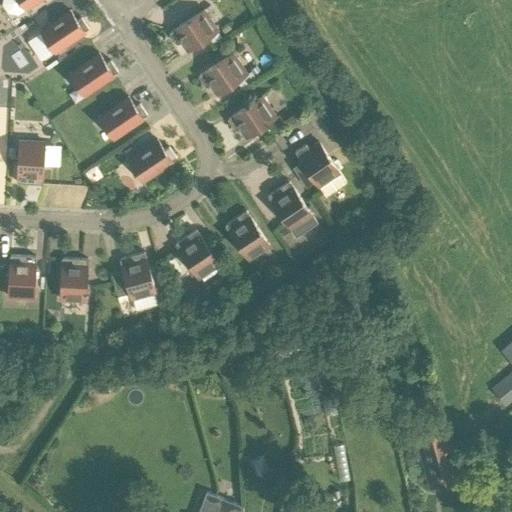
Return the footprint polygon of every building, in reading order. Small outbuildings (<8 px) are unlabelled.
[(21,0),(28,9),(40,0),(21,0)] [(77,20),(71,10),(71,9),(69,10),(70,11),(41,31),(56,53),(84,32),(85,33),(86,33),(85,31),(89,28),(82,17),(77,20)] [(188,50),(205,39),(218,30),(204,9),(169,32),(177,43),(181,40),(188,50)] [(214,43),(223,37),(218,31),(210,37),(214,43)] [(217,93),(248,72),(234,51),(199,75),(206,86),(211,83),(217,93)] [(107,63),(100,53),(100,52),(99,53),(99,54),(70,74),(85,96),(114,75),(114,76),(115,76),(114,74),(119,71),(111,60),(107,63)] [(256,76),(262,73),(257,66),(251,70),(256,76)] [(263,95),(244,107),(228,119),(235,130),(240,126),(247,137),(268,122),(277,116),(263,95)] [(136,106),(129,97),(129,96),(128,96),(128,97),(99,117),(114,139),(127,129),(143,118),(143,119),(144,119),(143,117),(148,114),(140,103),(136,106)] [(43,183),(45,139),(20,138),(18,182),(43,183)] [(165,149),(159,140),(158,139),(157,139),(157,140),(137,154),(130,158),(129,160),(144,182),(145,181),(144,180),(172,161),(172,162),(173,162),(172,160),(177,157),(169,146),(165,149)] [(314,179),(319,185),(326,196),(346,182),(318,140),(308,146),(306,143),(295,151),(301,159),(293,165),(306,185),(314,179)] [(130,158),(137,154),(137,153),(132,146),(125,150),(130,158)] [(313,214),(301,197),(289,180),(268,194),(280,211),(292,229),(296,236),(317,221),(313,214)] [(270,244),(258,226),(247,210),(226,224),(249,258),(270,244)] [(285,234),(291,230),(288,225),(281,229),(285,234)] [(220,263),(208,245),(197,228),(176,243),(199,277),(220,263)] [(156,291),(150,270),(145,251),(121,258),(123,267),(112,271),(118,294),(120,301),(131,298),(156,291)] [(34,297),(35,275),(36,255),(11,254),(9,296),(34,297)] [(86,300),(87,278),(88,258),(63,257),(61,299),(86,300)] [(248,276),(254,285),(264,279),(258,269),(248,276)] [(318,308),(318,305),(295,309),(296,311),(299,327),(321,323),(318,308)] [(240,351),(247,362),(250,360),(256,355),(261,363),(275,353),(269,331),(240,351)] [(505,403),(511,397),(511,337),(500,347),(511,360),(511,369),(491,387),(505,403)] [(459,478),(445,428),(415,436),(429,486),(459,478)] [(251,459),(256,476),(269,471),(264,455),(251,459)] [(243,511),(244,507),(209,494),(201,511),(243,511)]
